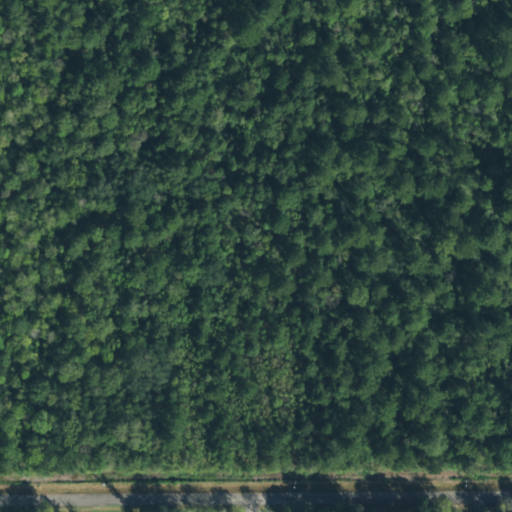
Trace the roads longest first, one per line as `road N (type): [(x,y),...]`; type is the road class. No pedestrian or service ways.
road 1 (residential): [(511,497),(0,501)]
road 2 (residential): [(511,49),(329,49)]
